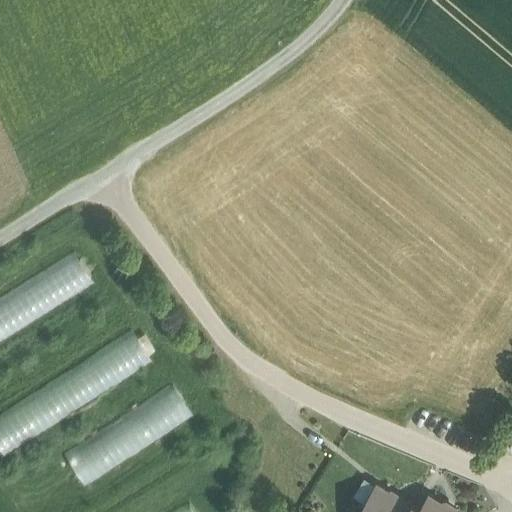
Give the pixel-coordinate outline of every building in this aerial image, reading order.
[(79,254),(0,293),(0,334),(95,286),(79,254)] [(9,356),(52,331),(46,322),(3,347),(9,356)] [(0,446),(154,365),(137,333),(0,405),(0,446)] [(175,382),(62,446),(81,479),(194,415),(175,382)] [(405,511),(413,502),(378,479),(356,511),(405,511)] [(463,511),(430,490),(420,506),(413,502),(405,511),(463,511)]
